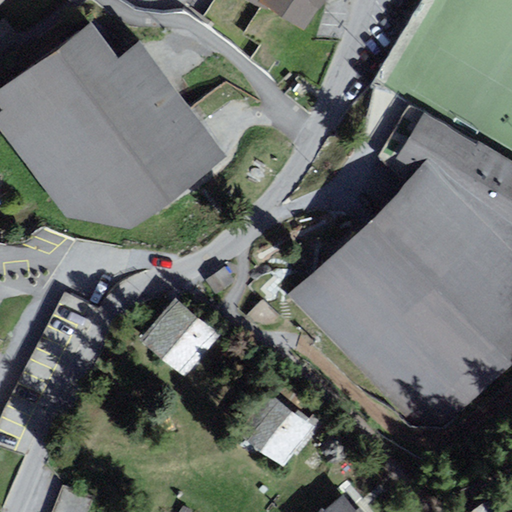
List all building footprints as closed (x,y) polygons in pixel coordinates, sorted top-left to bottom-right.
[(312,0),(261,0),(297,23),(312,0)] [(109,59),(84,26),(0,88),(0,92),(11,107),(0,115),(0,124),(69,216),(125,226),(218,156),(132,42),(109,59)] [(511,357),(511,162),(427,111),(396,161),(416,174),(290,295),(429,438),(511,357)] [(207,336),(170,306),(136,347),(173,377),(207,336)] [(21,374),(0,417),(0,437),(17,446),(46,386),(21,374)] [(307,422),(271,399),(244,442),(280,465),(307,422)] [(85,511),(94,492),(66,480),(52,511),(85,511)] [(353,511),(335,493),(315,511),(353,511)]
